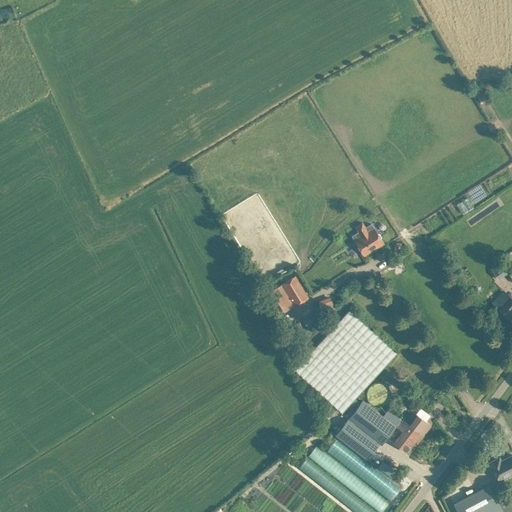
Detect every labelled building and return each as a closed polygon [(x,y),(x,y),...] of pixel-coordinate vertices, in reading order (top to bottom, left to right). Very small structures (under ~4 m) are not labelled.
[(0,23),(0,37),(14,34),(10,21),(0,23)] [(489,99),(495,96),(491,88),(485,91),(489,99)] [(470,196),(463,201),(467,206),(474,201),(470,196)] [(366,227),(363,222),(355,226),(358,231),(352,234),(364,254),(383,243),(371,223),(366,227)] [(511,260),(507,253),(501,257),(507,266),(511,261),(511,260)] [(284,312),(295,305),(308,297),(295,275),(282,284),(271,291),(284,312)] [(363,301),(372,293),(365,286),(356,295),(363,301)] [(341,293),(327,296),(329,306),(343,303),(341,293)] [(507,323),(510,320),(511,321),(511,299),(510,297),(508,298),(504,303),(498,308),(505,315),(502,318),(507,323)] [(349,309),(294,369),(342,413),(397,353),(349,309)] [(347,418),(335,434),(356,450),(359,453),(367,459),(379,443),(381,445),(401,419),(388,409),(383,416),(362,399),(347,418)] [(403,431),(394,442),(407,452),(412,445),(414,447),(423,435),(430,426),(417,415),(409,424),(404,419),(398,427),(403,431)] [(321,445),(315,453),(387,510),(394,502),(321,445)] [(494,474),(496,473),(499,480),(511,473),(511,455),(497,463),(495,459),(489,463),(494,474)] [(392,469),(382,461),(378,467),(388,475),(392,469)] [(454,504),(458,511),(511,511),(511,496),(509,498),(499,504),(489,485),(454,504)]
